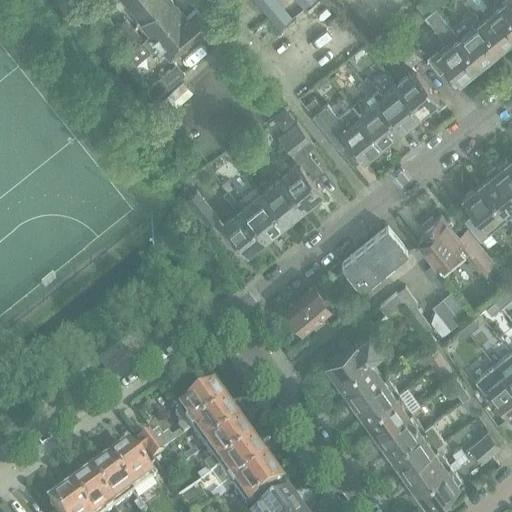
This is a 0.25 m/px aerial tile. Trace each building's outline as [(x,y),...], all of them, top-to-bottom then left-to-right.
[(136,64),(158,44),(170,57),(209,24),(196,8),(186,16),(172,0),(122,0),(134,14),(150,34),(121,60),(127,66),(133,61),(136,64)] [(253,0),(278,29),(292,18),(280,5),(276,0),(253,0)] [(451,26),(430,1),(429,0),(421,0),(416,4),(447,45),(438,53),(436,51),(428,58),(439,72),(447,66),(459,80),(480,62),(451,26)] [(501,46),(511,36),(511,17),(498,0),(478,16),(472,9),(472,10),(501,46)] [(511,0),(498,0),(511,17),(511,0)] [(480,62),(501,46),(472,10),(462,17),(451,26),(480,62)] [(108,16),(99,24),(106,33),(113,28),(116,25),(108,16)] [(143,38),(126,17),(116,25),(113,28),(114,29),(109,33),(125,53),(143,38)] [(411,65),(420,57),(399,33),(389,40),(411,65)] [(155,100),(185,73),(176,63),(149,87),(149,88),(146,90),(155,100)] [(396,85),(419,114),(438,99),(415,70),(396,85)] [(385,94),(376,89),(367,78),(363,82),(372,94),(373,94),(378,100),(377,100),(400,129),(419,114),(396,85),(385,94)] [(183,81),(167,95),(177,107),(193,93),(183,81)] [(368,97),(372,94),(363,82),(358,85),(368,97)] [(382,144),(400,129),(377,100),(359,115),(351,105),(382,144)] [(382,144),(351,105),(337,117),(327,103),(321,107),(318,104),(309,111),(337,147),(338,146),(354,165),(361,159),(362,160),(382,144)] [(287,129),(296,122),(287,110),(275,119),(285,131),(287,129)] [(303,150),(313,142),(296,122),(287,129),(303,150)] [(294,157),(303,150),(287,129),(285,131),(277,137),(294,157)] [(242,153),(235,146),(228,152),(234,159),(242,153)] [(511,156),(508,160),(506,157),(496,165),(511,185),(511,156)] [(280,178),(303,207),(323,192),(299,163),(280,178)] [(511,185),(496,165),(487,172),(489,175),(480,182),(507,216),(511,211),(511,185)] [(284,223),(303,207),(280,178),(261,194),(284,223)] [(473,212),(464,219),(488,248),(497,240),(488,228),(498,220),(499,222),(507,216),(480,182),(463,196),(465,200),(464,201),(473,212)] [(209,227),(219,219),(197,191),(188,198),(191,205),(209,227)] [(232,207),(237,203),(227,191),(223,195),(232,207)] [(265,238),(284,223),(261,194),(242,209),(265,238)] [(246,253),(265,238),(242,209),(223,224),(246,253)] [(495,264),(482,247),(468,230),(459,237),(441,214),(435,219),(433,216),(423,224),(425,226),(422,229),(427,234),(417,242),(429,257),(442,273),(467,252),(484,273),(495,264)] [(361,287),(408,250),(388,225),(342,263),(361,287)] [(446,279),(444,277),(434,263),(425,270),(438,286),(439,285),(453,301),(458,297),(445,280),(446,279)] [(511,275),(511,274),(504,264),(499,268),(508,279),(511,275)] [(304,329),(332,306),(315,285),(287,308),(304,329)] [(417,306),(417,303),(405,286),(397,292),(404,301),(403,302),(409,309),(424,330),(431,326),(417,306)] [(387,314),(403,302),(404,301),(397,292),(380,306),(387,314)] [(496,300),(501,306),(510,298),(505,292),(496,300)] [(491,314),(501,306),(496,300),(486,308),(491,314)] [(457,320),(443,303),(435,309),(431,321),(442,335),(451,328),(450,326),(457,320)] [(464,326),(469,333),(479,325),(473,318),(464,326)] [(460,340),(469,333),(464,326),(454,334),(460,340)] [(382,352),(368,333),(326,363),(342,386),(340,388),(348,400),(379,378),(369,364),(374,360),(373,358),(382,352)] [(433,367),(444,359),(437,348),(425,356),(433,367)] [(511,354),(510,352),(495,365),(501,372),(511,386),(511,354)] [(444,359),(433,367),(441,378),(452,370),(444,359)] [(511,414),(511,386),(501,372),(495,365),(476,380),(485,392),(487,390),(509,417),(511,414)] [(364,416),(398,392),(393,383),(386,388),(379,378),(348,400),(356,410),(358,409),(364,416)] [(457,378),(450,383),(462,401),(470,396),(457,378)] [(198,398),(195,394),(175,409),(178,413),(175,415),(181,424),(178,426),(185,436),(191,432),(227,407),(221,399),(223,395),(217,389),(214,389),(213,388),(198,398)] [(374,436),(408,412),(402,403),(405,401),(398,392),(364,416),(370,425),(368,427),(374,436)] [(470,397),(462,402),(469,412),(477,406),(470,397)] [(231,407),(228,408),(227,407),(191,432),(205,450),(240,426),(233,417),(235,413),(231,407)] [(389,453),(424,428),(418,419),(415,422),(408,412),(374,436),(381,446),(384,444),(389,453)] [(241,428),(240,426),(205,450),(213,462),(206,466),(208,470),(211,474),(218,470),(253,445),(248,437),(250,433),(245,427),(241,428)] [(400,472),(434,448),(427,439),(430,437),(424,428),(389,453),(395,461),(393,463),(400,472)] [(174,444),(184,437),(181,432),(170,440),(174,444)] [(152,463),(165,454),(149,433),(137,442),(139,445),(152,463)] [(479,441),(491,454),(499,446),(487,433),(479,441)] [(483,461),(491,454),(479,441),(471,448),(483,461)] [(154,464),(152,463),(139,445),(130,451),(127,447),(119,452),(116,451),(109,456),(109,460),(107,461),(133,496),(153,481),(152,480),(153,479),(147,470),(154,464)] [(258,446),(254,446),(253,445),(218,470),(232,489),(267,464),(262,457),(264,453),(258,446)] [(461,447),(452,453),(456,459),(463,454),(465,453),(461,447)] [(415,488),(449,464),(443,455),(440,457),(434,448),(400,472),(407,483),(410,481),(415,488)] [(198,455),(194,451),(183,458),(187,463),(198,455)] [(449,464),(415,488),(430,509),(440,500),(442,503),(451,495),(449,492),(459,483),(454,477),(457,474),(454,470),(461,465),(460,463),(468,458),(465,453),(463,454),(456,459),(449,464)] [(114,510),(133,496),(107,461),(100,467),(96,465),(90,469),(90,474),(88,475),(114,510)] [(272,465),(268,466),(267,464),(232,489),(246,508),(281,483),(275,476),(277,472),(272,465)] [(201,482),(211,474),(208,470),(197,478),(201,482)] [(110,511),(114,510),(88,475),(81,480),(77,479),(71,484),(71,488),(68,489),(85,511),(110,511)] [(85,511),(68,489),(58,493),(51,498),(51,502),(49,504),(54,511),(85,511)] [(214,501),(225,493),(222,489),(211,497),(214,501)] [(288,497),(286,494),(285,494),(260,511),(298,511),(294,506),(295,504),(290,497),(288,497)] [(137,511),(146,511),(139,502),(134,506),(137,511)]
